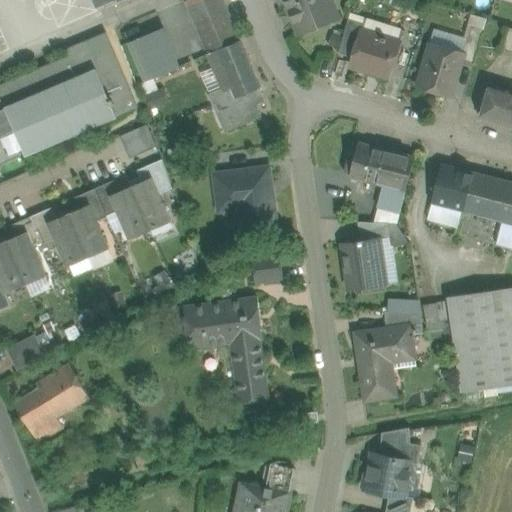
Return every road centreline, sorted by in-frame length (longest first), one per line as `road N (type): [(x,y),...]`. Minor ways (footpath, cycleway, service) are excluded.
road 1 (residential): [(300,99),(338,424),(328,511)]
road 2 (residential): [(300,99),(511,159)]
road 3 (residential): [(160,0),(0,69)]
road 4 (residential): [(0,199),(118,151)]
